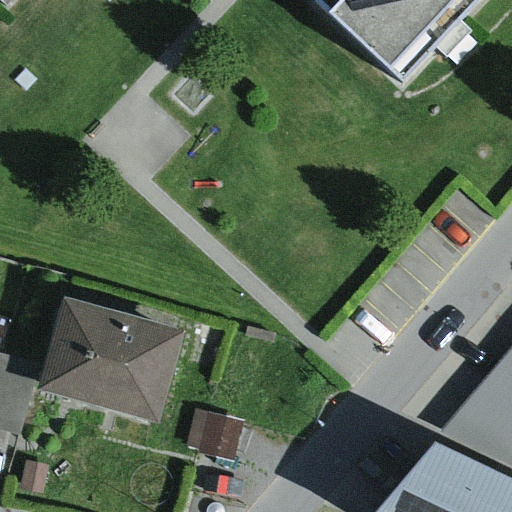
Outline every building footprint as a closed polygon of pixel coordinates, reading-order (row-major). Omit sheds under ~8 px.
[(483,0),(321,0),(312,10),(401,85),(483,0)] [(179,329),(59,297),(34,388),(154,421),(179,329)] [(511,339),(438,430),(504,463),(511,454),(511,339)] [(33,363),(0,353),(0,427),(13,431),(33,363)] [(194,412),(185,447),(230,459),(239,423),(194,412)] [(511,511),(511,483),(426,442),(366,511),(511,511)] [(44,464),(20,460),(16,488),(39,492),(44,464)]
